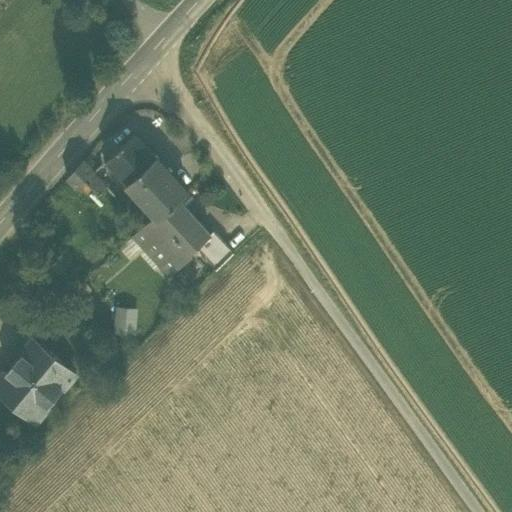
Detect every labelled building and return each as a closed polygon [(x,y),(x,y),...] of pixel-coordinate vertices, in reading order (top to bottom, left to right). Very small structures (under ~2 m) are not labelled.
[(106,160),(127,183),(154,158),(133,135),(106,160)] [(126,184),(154,214),(158,218),(178,201),(188,191),(156,157),(154,158),(127,183),(126,184)] [(77,189),(84,183),(95,173),(83,160),(67,178),(72,185),(77,189)] [(117,195),(95,173),(84,183),(107,206),(117,195)] [(208,234),(178,201),(158,218),(154,214),(133,233),(134,234),(145,246),(161,264),(170,274),(193,253),(191,252),(196,248),(209,235),(208,234)] [(196,248),(206,258),(223,242),(213,230),(208,234),(209,235),(196,248)] [(145,246),(134,234),(119,247),(130,260),(139,252),(145,246)] [(233,252),(223,242),(206,258),(215,268),(233,252)] [(161,264),(145,246),(139,252),(155,269),(161,264)] [(136,334),(138,307),(116,305),(113,332),(136,334)] [(0,378),(0,393),(34,422),(76,371),(35,337),(0,378)]
